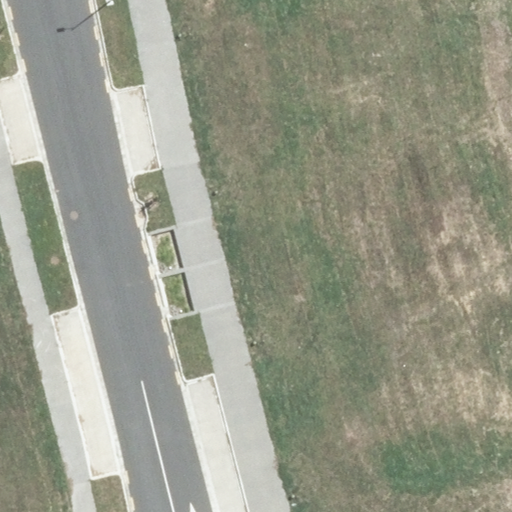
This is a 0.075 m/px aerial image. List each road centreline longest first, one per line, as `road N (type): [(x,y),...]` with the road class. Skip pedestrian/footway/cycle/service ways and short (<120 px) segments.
road 1 (residential): [(174,511),(109,236)]
road 2 (residential): [(109,236),(50,0)]
